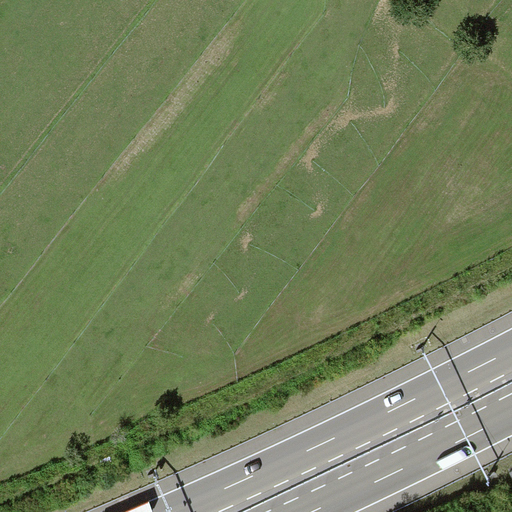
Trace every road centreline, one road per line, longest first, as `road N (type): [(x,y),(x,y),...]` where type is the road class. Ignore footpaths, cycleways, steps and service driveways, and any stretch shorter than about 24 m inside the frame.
road 1 (motorway): [(511,349),(173,511)]
road 2 (motorway): [(307,511),(511,413)]
